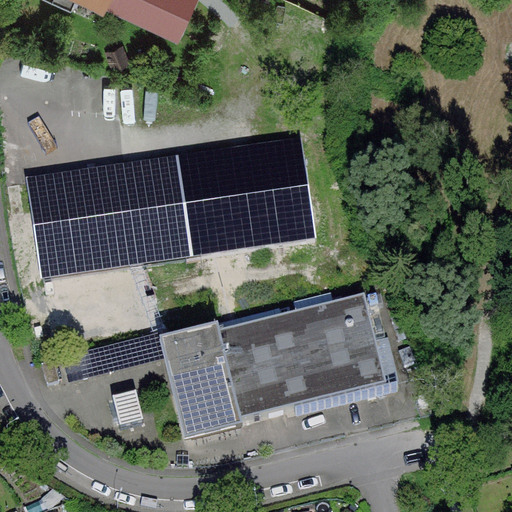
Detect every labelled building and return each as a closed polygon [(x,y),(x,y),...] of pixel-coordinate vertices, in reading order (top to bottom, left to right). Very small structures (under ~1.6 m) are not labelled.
[(56,0),(74,8),(77,0),(89,0),(102,5),(101,6),(104,8),(107,0),(56,0)] [(29,185),(44,284),(317,243),(302,144),(29,185)] [(366,302),(219,339),(241,426),(388,389),(366,302)] [(192,439),(241,427),(241,426),(219,339),(219,337),(170,349),(192,439)] [(61,385),(55,363),(43,367),(49,388),(61,385)]
